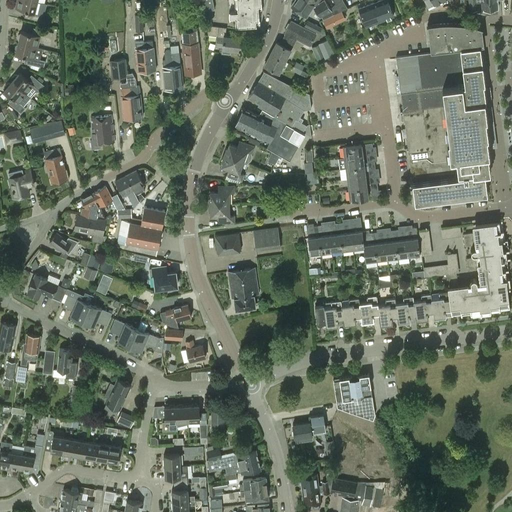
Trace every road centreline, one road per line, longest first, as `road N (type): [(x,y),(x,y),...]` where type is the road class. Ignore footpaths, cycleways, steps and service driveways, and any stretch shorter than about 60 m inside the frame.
road 1 (residential): [(246,383),(195,270),(187,232),(197,161),(226,102)]
road 2 (residential): [(9,278),(67,200),(140,161),(154,136),(198,102),(226,102)]
road 3 (residential): [(246,383),(340,354),(511,329)]
road 4 (residential): [(297,215),(395,202),(428,218),(511,207)]
road 5 (residential): [(152,380),(17,308),(4,288)]
road 6 (residential): [(0,506),(65,469),(140,479)]
road 7 (residential): [(287,511),(278,461),(246,383)]
